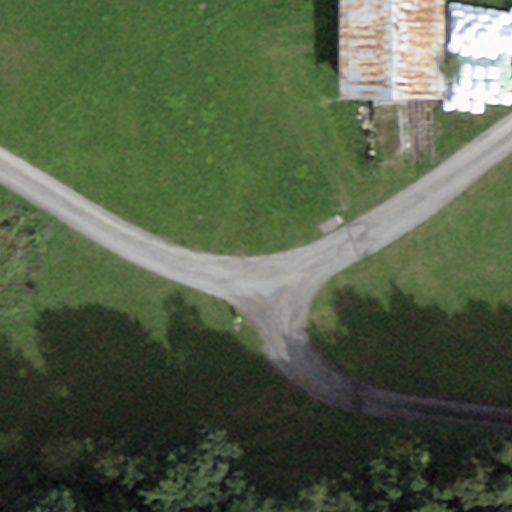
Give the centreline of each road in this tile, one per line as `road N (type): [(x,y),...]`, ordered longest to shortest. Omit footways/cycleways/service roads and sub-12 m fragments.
road 1 (unclassified): [(511,134),(338,252),(269,274),(281,341),(319,383),(406,413),(511,415)]
road 2 (track): [(269,274),(177,260),(113,235),(0,168)]
